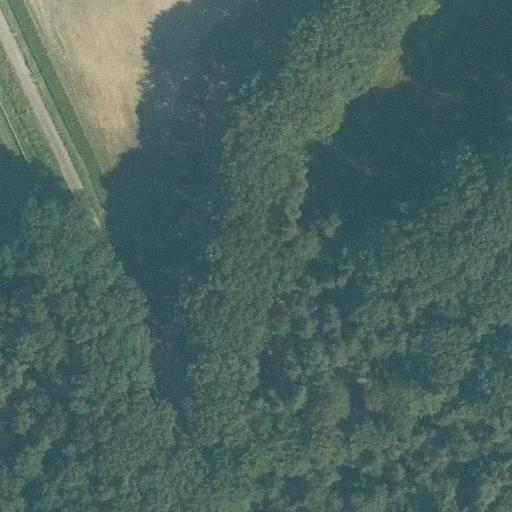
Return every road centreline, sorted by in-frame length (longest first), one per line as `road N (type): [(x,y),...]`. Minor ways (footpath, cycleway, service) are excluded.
road 1 (unclassified): [(189,414),(207,356),(247,125),(267,83),(342,0)]
road 2 (unclassified): [(189,414),(0,22)]
